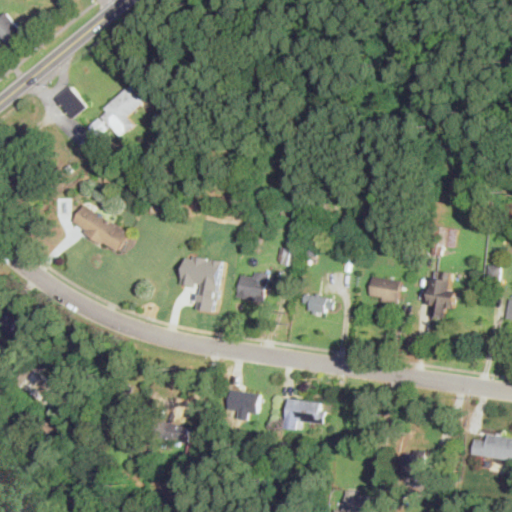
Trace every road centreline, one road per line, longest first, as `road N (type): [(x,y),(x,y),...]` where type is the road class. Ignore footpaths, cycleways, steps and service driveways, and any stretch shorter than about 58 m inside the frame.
road 1 (residential): [(511,389),(132,330),(36,274),(0,240)]
road 2 (secondary): [(126,0),(0,102)]
